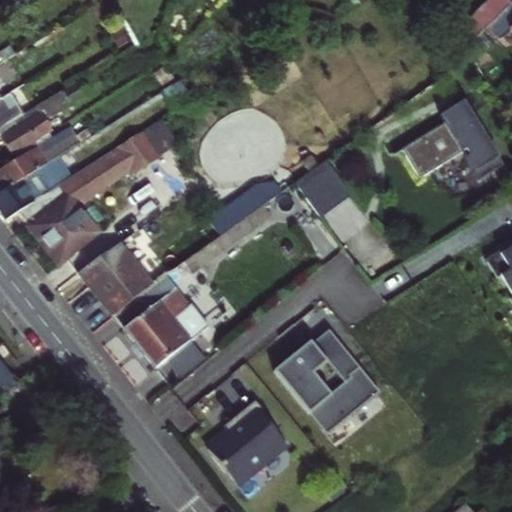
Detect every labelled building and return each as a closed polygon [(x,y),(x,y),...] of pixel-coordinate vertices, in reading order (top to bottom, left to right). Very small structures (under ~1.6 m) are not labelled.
[(464,43),(492,15),(478,1),(449,30),(444,18),(429,25),(446,61),(464,43)] [(511,62),(511,17),(507,22),(496,12),(492,15),(464,43),(475,54),(490,39),(511,62)] [(132,44),(125,31),(115,37),(123,50),(132,44)] [(18,48),(2,59),(8,69),(25,59),(18,48)] [(41,113),(66,97),(58,83),(32,99),(41,113)] [(16,99),(4,106),(0,108),(0,138),(29,120),(16,99)] [(463,165),(460,167),(474,189),(498,174),(457,110),(433,126),(438,133),(396,160),(414,189),(460,160),(463,165)] [(17,162),(55,138),(41,113),(29,120),(0,138),(0,152),(5,150),(6,151),(10,149),(17,162)] [(50,284),(101,246),(78,216),(132,182),(135,187),(179,157),(161,130),(74,184),(5,227),(50,284)] [(73,134),(0,179),(0,189),(6,199),(61,164),(83,150),(73,134)] [(0,202),(0,220),(5,227),(74,184),(61,164),(6,199),(0,202)] [(300,195),(288,203),(313,239),(344,217),(320,181),(309,188),(302,177),(293,184),(300,195)] [(471,196),(469,183),(453,185),(455,198),(471,196)] [(215,238),(223,249),(253,228),(270,216),(267,211),(251,213),(215,238)] [(175,284),(184,296),(262,241),(253,228),(223,249),(175,284)] [(499,253),(486,262),(498,280),(502,277),(511,292),(511,299),(510,301),(511,305),(511,239),(507,243),(511,249),(501,256),(499,253)] [(112,262),(109,265),(142,307),(145,304),(112,262)] [(68,294),(102,335),(142,307),(109,265),(68,294)] [(167,339),(181,329),(165,309),(157,297),(145,304),(142,307),(102,335),(146,389),(183,360),(167,339)] [(167,339),(183,360),(197,350),(181,329),(167,339)] [(383,402),(325,334),(308,348),(306,346),(270,377),(329,447),(383,402)] [(0,401),(22,388),(0,359),(0,401)] [(243,479),(243,480),(277,454),(276,452),(284,445),(267,426),(271,423),(254,403),(222,428),(224,430),(227,434),(206,452),(227,476),(228,475),(236,485),(243,479)] [(203,448),(206,452),(227,434),(224,430),(203,448)]
